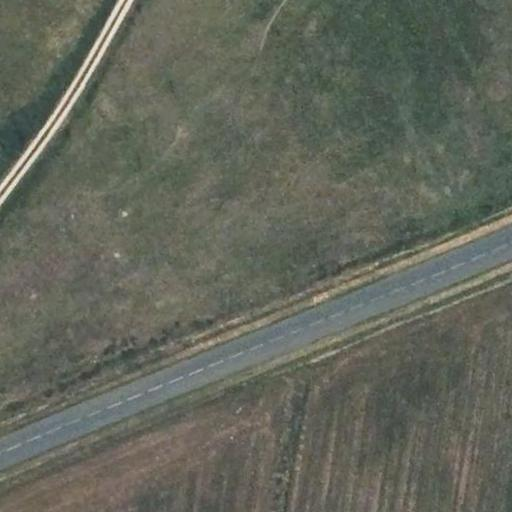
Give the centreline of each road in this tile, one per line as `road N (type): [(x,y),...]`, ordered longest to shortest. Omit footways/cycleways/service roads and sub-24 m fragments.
road 1 (secondary): [(511,243),(0,460)]
road 2 (track): [(0,197),(59,118),(129,0)]
